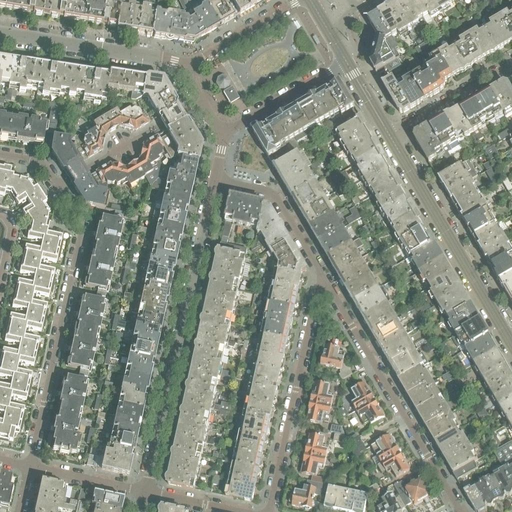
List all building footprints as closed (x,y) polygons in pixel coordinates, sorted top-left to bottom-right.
[(45,2),(45,0),(6,0),(5,10),(34,15),(35,16),(40,17),(41,16),(49,17),(51,5),(48,4),(48,3),(45,2)] [(82,6),(83,0),(45,0),(45,2),(48,3),(48,4),(51,5),(49,17),(50,17),(51,18),(56,19),(57,18),(86,23),(88,12),(84,11),(85,6),(82,6)] [(117,27),(121,5),(121,0),(98,0),(98,1),(90,0),(83,0),(82,6),(85,6),(84,11),(88,12),(86,23),(107,26),(109,26),(110,28),(114,28),(116,27),(117,27)] [(152,36),(156,15),(150,14),(151,10),(146,10),(147,0),(143,0),(142,8),(138,34),(145,35),(146,37),(150,38),(152,36)] [(205,36),(188,6),(184,0),(177,0),(178,0),(183,11),(183,12),(187,20),(188,20),(189,22),(186,41),(193,42),(193,43),(205,36)] [(234,19),(223,0),(214,0),(206,5),(203,1),(194,7),(192,4),(188,6),(205,36),(234,19)] [(223,0),(234,19),(266,0),(223,0)] [(423,19),(411,0),(401,0),(393,5),(378,14),(392,37),(398,35),(399,37),(409,31),(412,37),(413,37),(415,36),(411,29),(419,25),(418,23),(423,19)] [(454,1),(453,0),(411,0),(423,19),(423,20),(429,17),(430,19),(450,7),(449,5),(454,1)] [(479,8),(474,0),(471,0),(470,1),(476,10),(479,8)] [(500,7),(496,1),(490,5),(493,11),(500,7)] [(138,34),(142,8),(121,5),(117,27),(116,31),(118,33),(122,33),(128,29),(132,35),(136,36),(138,34)] [(484,16),(481,11),(476,14),(479,19),(484,16)] [(511,43),(511,11),(498,19),(494,12),(492,13),(496,20),(483,28),(497,52),(511,43)] [(186,41),(189,22),(188,20),(187,20),(179,19),(178,16),(168,14),(166,17),(161,16),(159,13),(156,13),(156,15),(152,36),(153,38),(184,43),(186,41)] [(398,48),(392,37),(378,14),(368,20),(378,37),(379,38),(378,39),(371,64),(376,72),(385,67),(400,58),(395,50),(398,48)] [(497,52),(483,28),(453,46),(467,70),(471,69),(474,66),(491,56),(495,55),(497,52)] [(434,48),(431,42),(426,45),(430,51),(434,48)] [(467,70),(453,46),(433,58),(432,56),(429,58),(430,60),(424,64),(427,69),(440,92),(444,90),(445,85),(444,83),(461,74),(465,73),(467,70)] [(39,79),(41,66),(34,65),(33,64),(28,63),(27,64),(0,59),(0,71),(0,73),(0,76),(2,77),(1,87),(19,89),(18,93),(25,94),(26,90),(31,90),(31,94),(33,80),(36,80),(36,78),(39,79)] [(397,60),(386,67),(389,73),(400,66),(397,60)] [(77,84),(79,72),(49,68),(48,66),(44,66),(42,66),(41,66),(39,79),(36,78),(36,80),(33,80),(31,94),(36,95),(37,91),(42,92),(41,96),(48,98),(48,97),(59,98),(59,96),(68,97),(69,88),(72,88),(72,83),(77,84)] [(385,67),(376,72),(378,76),(387,71),(385,67)] [(441,92),(440,92),(427,69),(398,87),(411,110),(441,92)] [(107,94),(108,90),(109,77),(108,77),(107,75),(102,75),(101,76),(79,72),(77,84),(72,83),(72,88),(69,88),(68,97),(83,100),(83,102),(93,103),(93,104),(100,106),(100,101),(105,102),(106,94),(107,94)] [(143,98),(145,80),(144,77),(140,77),(137,78),(131,78),(130,75),(126,74),(123,76),(117,75),(116,73),(112,72),(110,74),(109,77),(108,90),(134,94),(142,98),(143,98)] [(411,110),(398,87),(394,80),(393,80),(390,76),(387,78),(390,82),(386,84),(383,79),(380,81),(399,113),(403,114),(411,110)] [(222,77),(221,78),(218,80),(216,85),(219,89),(224,90),(227,88),(228,88),(229,83),(227,79),(222,77)] [(143,98),(143,99),(148,100),(154,111),(152,112),(154,115),(156,114),(158,118),(161,116),(166,125),(169,130),(166,132),(168,135),(159,141),(163,148),(163,149),(167,155),(170,160),(177,157),(181,157),(198,161),(201,146),(187,122),(183,115),(177,104),(163,80),(148,78),(145,80),(143,98)] [(351,122),(346,114),(355,108),(341,85),(339,84),(327,91),(342,116),(346,123),(348,125),(349,128),(361,121),(362,120),(360,117),(351,122)] [(511,93),(508,86),(504,85),(482,98),(478,98),(475,102),(488,124),(504,115),(504,116),(511,111),(511,93)] [(234,96),(230,90),(228,91),(225,93),(229,99),(231,98),(232,97),(234,96)] [(342,116),(327,91),(327,90),(316,96),(307,101),(307,102),(297,108),(310,131),(340,114),(341,117),(342,116)] [(14,98),(15,92),(8,91),(7,97),(11,98),(11,102),(17,103),(17,99),(14,98)] [(488,124),(475,102),(471,102),(468,106),(452,116),(447,116),(444,118),(458,142),(473,133),(475,137),(479,142),(484,139),(479,130),(488,124)] [(56,126),(58,110),(58,109),(57,109),(53,108),(50,108),(48,121),(47,123),(39,122),(11,118),(8,141),(22,143),(21,144),(23,144),(28,145),(28,144),(43,146),(45,134),(54,135),(56,126)] [(295,140),(310,131),(297,108),(292,111),(286,114),(277,119),(277,120),(266,126),(287,161),(302,152),(300,148),(296,142),(295,140)] [(149,123),(142,113),(140,114),(138,112),(134,111),(130,113),(129,110),(120,116),(121,118),(116,121),(120,127),(135,131),(149,123)] [(120,127),(116,121),(121,118),(120,116),(116,111),(94,123),(92,124),(97,131),(101,128),(106,135),(120,127)] [(0,139),(8,141),(11,118),(0,115),(0,139)] [(458,142),(444,118),(415,135),(414,139),(429,164),(435,160),(437,159),(437,158),(444,153),(445,155),(449,160),(451,165),(455,162),(452,158),(451,159),(448,153),(450,152),(450,153),(460,147),(458,142)] [(102,151),(106,135),(101,128),(97,131),(92,124),(94,123),(92,120),(89,122),(91,125),(88,127),(91,132),(86,135),(87,137),(84,139),(83,144),(84,146),(82,148),(77,141),(75,137),(74,142),(73,146),(74,147),(83,162),(102,151)] [(379,152),(371,138),(370,139),(367,135),(369,134),(361,121),(349,128),(338,134),(337,134),(343,144),(340,145),(348,157),(350,156),(353,160),(356,165),(364,160),(379,152)] [(287,161),(266,126),(254,134),(274,168),(287,161)] [(84,173),(79,164),(69,149),(69,146),(70,146),(71,141),(74,142),(75,137),(71,129),(70,140),(68,140),(54,138),(51,154),(63,171),(69,182),(85,206),(104,210),(108,195),(109,190),(106,190),(100,190),(98,187),(96,188),(93,183),(91,184),(87,178),(84,173)] [(143,145),(139,161),(144,168),(149,164),(157,179),(163,170),(163,169),(168,163),(170,160),(167,155),(164,156),(166,160),(161,165),(159,162),(158,159),(161,157),(162,153),(162,152),(161,150),(163,149),(163,148),(159,141),(157,137),(143,145)] [(316,184),(307,171),(307,169),(310,167),(302,152),(287,161),(274,168),(283,183),(292,198),(316,184)] [(388,170),(386,166),(387,165),(379,152),(364,160),(356,165),(359,170),(358,171),(370,192),(371,191),(375,197),(398,183),(389,169),(388,170)] [(169,169),(168,174),(181,177),(180,184),(192,187),(198,161),(181,157),(181,159),(179,166),(174,165),(173,169),(169,168),(169,169)] [(337,163),(334,158),(328,161),(331,167),(337,163)] [(157,179),(149,164),(144,168),(139,161),(125,169),(130,176),(125,179),(126,181),(131,188),(145,180),(145,179),(150,187),(157,179)] [(494,168),(491,163),(491,162),(485,165),(489,171),(494,168)] [(125,179),(130,176),(125,169),(110,165),(91,176),(98,187),(100,190),(106,190),(107,184),(114,186),(116,185),(117,187),(126,181),(125,179)] [(13,176),(10,175),(11,169),(3,167),(3,169),(0,168),(0,181),(11,184),(13,176)] [(471,182),(467,175),(465,176),(460,167),(457,169),(454,170),(438,180),(444,189),(448,195),(471,182)] [(348,183),(350,182),(345,173),(338,177),(346,192),(351,188),(348,183)] [(153,184),(150,189),(164,193),(190,198),(192,188),(192,187),(180,184),(181,177),(168,174),(166,181),(164,181),(157,179),(157,180),(153,184)] [(507,179),(504,174),(499,177),(502,183),(507,179)] [(38,190),(37,188),(36,188),(34,189),(30,181),(28,183),(27,181),(21,180),(22,178),(13,176),(11,184),(21,186),(31,202),(44,194),(40,189),(38,190)] [(9,196),(11,184),(0,181),(0,196),(4,197),(5,195),(9,196)] [(325,199),(330,197),(327,193),(325,192),(323,194),(320,190),(324,188),(324,186),(322,181),(317,184),(316,184),(292,198),(310,229),(335,214),(325,199)] [(487,202),(482,194),(484,193),(490,190),(488,186),(483,189),(482,189),(475,193),(473,189),(475,188),(471,182),(448,195),(451,201),(461,219),(465,225),(488,211),(493,208),(489,201),(487,202)] [(406,201),(404,197),(405,196),(398,183),(375,197),(377,201),(376,202),(388,223),(389,222),(392,227),(415,214),(408,200),(406,201)] [(31,202),(21,186),(11,184),(9,196),(13,203),(15,202),(18,206),(22,203),(23,205),(25,203),(24,202),(26,201),(28,204),(31,202)] [(347,194),(346,193),(344,189),(336,194),(339,198),(347,194)] [(164,193),(161,205),(174,208),(173,214),(186,217),(187,211),(190,198),(164,193)] [(49,212),(44,204),(46,203),(45,200),(47,199),(44,194),(31,202),(40,216),(38,227),(48,230),(48,229),(50,221),(47,220),(48,215),(47,213),(49,212)] [(509,198),(506,194),(500,197),(502,202),(509,198)] [(248,215),(251,201),(231,197),(225,223),(221,245),(227,246),(233,225),(239,226),(242,214),(248,215)] [(359,205),(356,198),(351,201),(355,207),(359,205)] [(258,236),(264,206),(265,204),(251,201),(248,215),(242,214),(239,226),(252,229),(253,225),(259,226),(257,236),(258,236)] [(40,216),(31,202),(28,204),(30,207),(28,209),(27,207),(25,208),(26,210),(22,212),(24,216),(23,217),(28,225),(38,227),(40,216)] [(161,205),(157,223),(183,229),(186,217),(173,214),(174,208),(161,205)] [(123,214),(124,208),(111,206),(109,212),(114,212),(123,214)] [(289,241),(269,207),(264,206),(258,236),(259,236),(262,236),(267,246),(266,247),(269,252),(289,241)] [(495,227),(502,222),(500,219),(493,223),(490,219),(492,217),(488,211),(465,225),(468,230),(468,231),(474,241),(478,248),(479,248),(482,254),(506,240),(502,234),(500,235),(495,227)] [(118,239),(120,230),(118,229),(120,221),(121,221),(123,214),(114,212),(113,221),(100,218),(97,233),(96,232),(94,239),(95,239),(92,252),(112,257),(114,251),(115,251),(117,243),(115,242),(115,239),(118,239)] [(352,244),(335,214),(310,229),(327,259),(352,244)] [(424,232),(422,228),(423,227),(415,214),(392,227),(395,232),(394,233),(406,254),(407,253),(411,258),(412,258),(433,244),(426,231),(424,232)] [(157,223),(155,235),(168,238),(166,244),(179,247),(183,229),(157,223)] [(46,238),(47,234),(48,230),(38,227),(28,225),(26,234),(28,235),(27,239),(35,241),(35,243),(39,244),(39,242),(42,242),(43,237),(46,238)] [(153,235),(155,227),(149,226),(148,231),(147,231),(147,230),(138,228),(137,234),(141,235),(146,236),(146,235),(147,235),(147,233),(153,235)] [(63,242),(61,241),(62,237),(53,235),(54,233),(50,232),(49,234),(47,234),(46,238),(43,237),(42,242),(41,246),(61,251),(63,242)] [(154,237),(151,253),(177,259),(179,247),(166,244),(168,238),(155,235),(154,237)] [(511,255),(508,248),(510,247),(506,240),(482,254),(486,260),(485,260),(490,269),(496,278),(499,283),(500,283),(511,276),(511,255)] [(306,271),(289,241),(269,252),(273,258),(274,257),(279,267),(278,272),(301,277),(302,273),(306,271)] [(370,275),(360,257),(352,244),(327,259),(345,289),(370,275)] [(434,244),(433,244),(412,258),(414,262),(412,263),(425,285),(427,284),(430,289),(452,275),(434,244)] [(247,250),(227,246),(221,245),(219,252),(245,258),(246,258),(247,250)] [(59,260),(61,251),(41,246),(40,250),(39,254),(42,255),(41,260),(44,261),(43,263),(47,263),(48,262),(56,264),(57,259),(59,260)] [(40,264),(41,260),(42,255),(39,254),(40,250),(38,250),(38,248),(34,247),(34,249),(25,247),(24,251),(22,251),(20,260),(40,264)] [(107,276),(108,272),(110,273),(112,265),(111,264),(112,257),(92,252),(89,267),(88,267),(87,272),(87,273),(88,274),(85,288),(97,290),(95,299),(103,301),(104,301),(105,295),(104,294),(106,286),(107,287),(110,277),(107,276)] [(240,278),(245,258),(219,252),(216,266),(229,268),(227,275),(240,278)] [(151,253),(148,265),(161,268),(160,274),(173,277),(177,259),(151,253)] [(38,272),(39,268),(40,264),(20,260),(18,269),(20,269),(19,274),(28,276),(27,277),(31,278),(32,276),(34,277),(35,271),(38,272)] [(147,272),(144,284),(170,290),(173,277),(160,274),(161,268),(148,265),(147,272)] [(237,292),(240,278),(227,275),(229,268),(216,266),(212,286),(237,292)] [(55,276),(53,276),(54,271),(46,270),(46,268),(42,267),(42,269),(39,268),(38,272),(35,271),(34,277),(33,281),(54,285),(55,276)] [(397,279),(392,271),(387,274),(392,282),(397,279)] [(296,302),(299,290),(300,285),(302,284),(304,282),(303,280),(301,278),(301,277),(278,272),(276,272),(269,304),(294,310),(295,309),(297,308),(298,306),(298,304),(296,302)] [(388,305),(370,275),(345,289),(363,320),(388,305)] [(471,306),(458,285),(452,275),(430,289),(432,293),(431,294),(443,316),(445,315),(448,320),(471,306)] [(511,276),(500,283),(500,285),(502,289),(504,289),(511,303),(511,276)] [(400,284),(397,279),(392,282),(395,288),(400,284)] [(34,295),(35,290),(31,289),(32,285),(30,284),(30,282),(26,281),(26,283),(18,281),(17,286),(14,285),(12,294),(33,299),(34,295)] [(52,294),(54,285),(33,281),(32,285),(31,289),(35,290),(34,295),(36,295),(36,297),(40,298),(40,296),(48,298),(49,294),(52,294)] [(144,284),(141,296),(155,298),(153,305),(166,308),(170,290),(144,284)] [(233,311),(237,292),(212,286),(209,299),(221,302),(220,308),(233,311)] [(31,307),(32,303),(33,299),(12,294),(11,303),(13,304),(12,308),(20,310),(20,312),(24,312),(24,311),(27,311),(28,306),(31,307)] [(132,296),(131,300),(140,302),(139,308),(137,314),(163,320),(166,308),(153,305),(155,298),(141,296),(133,294),(132,296)] [(100,319),(102,310),(101,310),(103,301),(95,299),(95,301),(82,298),(79,313),(78,312),(77,319),(78,319),(75,332),(95,337),(96,331),(98,331),(100,322),(97,322),(98,319),(100,319)] [(230,324),(233,311),(220,308),(221,302),(209,299),(205,319),(230,324)] [(48,311),(46,310),(47,306),(38,304),(39,302),(35,301),(34,303),(32,303),(31,307),(28,306),(27,311),(26,315),(46,320),(48,311)] [(289,335),(293,317),(295,316),(297,315),(296,312),(294,311),(294,310),(269,304),(262,336),(287,342),(287,341),(290,340),(291,339),(291,336),(289,335)] [(406,336),(388,305),(363,320),(381,351),(406,336)] [(489,337),(471,306),(448,320),(451,324),(449,325),(462,347),(463,346),(466,350),(489,337)] [(137,314),(135,326),(147,329),(146,336),(159,339),(159,338),(163,320),(137,314)] [(44,329),(46,320),(26,315),(25,319),(24,323),(27,324),(26,329),(28,330),(28,331),(32,332),(33,331),(41,333),(42,328),(44,329)] [(25,333),(26,329),(27,324),(24,323),(25,319),(22,319),(23,317),(19,316),(18,318),(10,316),(9,320),(7,320),(5,329),(25,333)] [(226,345),(230,324),(205,319),(201,333),(214,336),(213,342),(226,345)] [(414,331),(423,325),(420,320),(411,326),(414,331)] [(125,330),(126,327),(126,324),(118,322),(117,329),(125,330)] [(135,326),(131,344),(157,350),(159,339),(146,336),(147,329),(135,326)] [(23,341),(24,337),(25,333),(5,329),(3,338),(5,338),(4,342),(13,344),(12,346),(16,347),(17,345),(19,346),(21,340),(23,341)] [(90,356),(91,352),(93,352),(95,344),(93,344),(95,337),(75,332),(72,347),(70,347),(69,352),(69,353),(70,353),(67,368),(80,370),(79,373),(87,374),(89,365),(90,366),(92,356),(90,356)] [(223,358),(226,345),(213,342),(214,336),(201,333),(197,352),(223,358)] [(40,345),(38,345),(39,340),(31,338),(31,337),(27,336),(27,338),(24,337),(23,341),(21,340),(19,346),(18,350),(38,354),(40,345)] [(282,367),(286,349),(288,349),(290,347),(289,344),(287,343),(287,342),(262,336),(255,369),(280,375),(280,373),(283,373),(284,371),(284,369),(282,367)] [(418,356),(406,336),(381,351),(395,375),(396,375),(399,381),(423,368),(429,365),(422,354),(418,356)] [(506,367),(489,337),(466,350),(465,351),(483,381),(506,367)] [(152,368),(157,350),(131,344),(128,355),(141,358),(139,365),(152,368)] [(350,370),(345,361),(344,361),(344,359),(338,358),(340,350),(325,347),(322,359),(321,360),(320,364),(321,365),(321,366),(341,371),(340,373),(341,375),(339,376),(342,382),(352,376),(349,371),(350,370)] [(19,363),(20,358),(16,358),(17,354),(15,353),(15,351),(11,350),(11,352),(2,350),(2,355),(0,354),(0,363),(18,367),(19,363)] [(37,363),(38,354),(18,350),(17,354),(16,358),(20,358),(19,363),(21,364),(20,366),(25,367),(25,365),(33,367),(34,362),(37,363)] [(219,377),(223,358),(197,352),(194,365),(207,368),(206,374),(219,377)] [(152,368),(139,365),(141,358),(128,355),(124,375),(150,380),(152,368)] [(16,376),(17,371),(18,367),(0,363),(0,377),(5,379),(5,380),(9,381),(9,379),(12,380),(13,375),(16,376)] [(216,390),(219,377),(206,374),(207,368),(194,365),(190,385),(216,390)] [(511,402),(511,377),(506,367),(483,381),(499,409),(511,402)] [(432,383),(427,373),(426,373),(423,368),(399,381),(399,382),(417,413),(446,396),(437,380),(432,383)] [(275,399),(279,382),(281,381),(283,379),(282,377),(280,375),(255,369),(248,401),(273,406),(276,405),(277,403),(277,401),(275,399)] [(33,379),(31,379),(32,375),(23,373),(24,371),(20,370),(19,372),(17,371),(16,376),(13,375),(12,380),(11,384),(31,388),(33,379)] [(83,398),(85,389),(84,389),(85,381),(86,381),(88,375),(87,374),(79,373),(77,381),(65,378),(62,392),(60,392),(59,397),(59,399),(60,399),(57,413),(77,417),(79,411),(80,411),(82,402),(80,402),(81,398),(83,398)] [(454,379),(451,373),(443,377),(445,381),(449,382),(454,379)] [(146,399),(150,380),(124,375),(121,387),(134,389),(133,396),(146,399)] [(468,390),(460,375),(455,378),(463,392),(468,390)] [(29,397),(31,388),(11,384),(10,388),(9,392),(12,393),(11,398),(13,398),(13,400),(17,401),(17,399),(26,401),(27,397),(29,397)] [(334,396),(328,395),(330,387),(315,384),(312,396),(311,397),(310,401),(311,402),(311,403),(331,408),(334,396)] [(374,399),(372,395),(371,395),(364,384),(351,392),(355,399),(350,402),(356,412),(374,401),(374,400),(374,399)] [(11,398),(12,393),(9,392),(10,388),(7,387),(8,386),(4,385),(3,386),(0,385),(0,399),(10,402),(11,398)] [(211,411),(215,391),(216,390),(190,385),(187,398),(200,401),(198,408),(211,411)] [(143,411),(146,399),(133,396),(134,389),(121,387),(117,405),(143,411)] [(98,412),(100,401),(102,395),(97,394),(94,411),(98,412)] [(460,430),(441,399),(446,396),(417,413),(435,444),(460,430)] [(208,424),(211,411),(198,408),(200,401),(187,398),(183,418),(208,424)] [(8,411),(9,406),(10,402),(0,399),(0,415),(1,416),(2,414),(4,414),(5,410),(8,411)] [(268,431),(272,414),(274,413),(275,411),(275,409),(273,407),(273,406),(248,401),(241,433),(266,439),(266,438),(269,437),(270,435),(269,433),(268,431)] [(384,419),(378,408),(379,406),(377,403),(375,402),(374,401),(356,412),(364,426),(369,423),(371,426),(375,424),(377,427),(383,423),(382,420),(384,419)] [(511,402),(499,409),(511,430),(511,441),(511,442),(511,441),(511,402)] [(329,416),(331,408),(311,403),(310,404),(309,405),(308,409),(309,410),(306,423),(321,426),(322,422),(328,424),(330,416),(329,416)] [(25,414),(23,413),(24,409),(16,407),(16,405),(12,404),(12,406),(9,406),(8,411),(5,410),(4,414),(3,418),(23,423),(25,414)] [(139,429),(143,411),(117,405),(115,416),(128,419),(126,426),(139,429)] [(241,416),(242,413),(235,411),(236,407),(231,406),(229,413),(233,414),(241,416)] [(349,416),(346,411),(344,408),(338,412),(341,420),(349,416)] [(72,436),(73,432),(75,433),(77,424),(76,424),(77,417),(57,413),(54,427),(53,427),(51,433),(54,434),(52,443),(54,443),(53,451),(75,455),(76,452),(79,453),(79,456),(85,458),(88,448),(78,446),(80,438),(72,436)] [(105,421),(106,415),(98,413),(97,420),(105,421)] [(139,429),(126,426),(128,419),(115,416),(111,435),(136,441),(139,429)] [(22,431),(23,423),(3,418),(2,422),(0,434),(0,441),(8,443),(8,441),(12,442),(14,434),(19,434),(19,431),(22,431)] [(204,444),(208,424),(183,418),(180,431),(193,434),(191,441),(204,444)] [(345,437),(342,429),(332,426),(330,434),(345,437)] [(493,434),(489,427),(484,429),(489,437),(493,434)] [(474,456),(460,431),(460,430),(435,444),(453,475),(474,464),(475,463),(478,462),(474,456)] [(201,457),(204,444),(191,441),(193,434),(180,431),(175,451),(201,457)] [(261,464),(264,446),(267,445),(268,444),(268,441),(266,440),(266,439),(241,433),(234,465),(259,471),(259,470),(262,469),(263,468),(262,465),(261,464)] [(502,448),(494,434),(493,434),(489,437),(497,451),(502,448)] [(132,459),(136,441),(111,435),(108,447),(121,450),(120,457),(132,459)] [(328,448),(323,447),(325,439),(310,436),(307,448),(305,449),(305,453),(306,454),(305,455),(326,460),(328,448)] [(345,445),(347,438),(335,436),(333,442),(345,445)] [(363,445),(359,438),(358,439),(356,436),(348,440),(350,444),(349,444),(353,450),(353,451),(363,445)] [(399,453),(399,451),(397,448),(396,448),(394,445),(395,444),(392,438),(390,438),(389,437),(371,448),(377,457),(372,460),(376,467),(399,454),(399,453)] [(511,442),(493,453),(501,466),(511,485),(511,442)] [(360,454),(366,451),(363,445),(353,451),(353,450),(351,451),(356,463),(362,459),(360,454)] [(128,477),(132,459),(120,457),(121,450),(108,447),(106,447),(101,471),(128,477)] [(197,478),(201,457),(175,451),(172,465),(185,469),(184,475),(197,478)] [(409,471),(403,460),(404,459),(402,455),(400,455),(399,454),(376,467),(381,475),(386,472),(387,475),(392,472),(396,479),(409,471)] [(323,471),(326,460),(305,455),(305,456),(304,457),(303,461),(304,462),(301,475),(312,477),(311,483),(323,485),(324,480),(316,478),(318,470),(323,471)] [(95,469),(98,458),(89,456),(86,467),(95,469)] [(469,476),(478,471),(474,464),(453,475),(458,482),(469,476)] [(194,491),(197,478),(184,475),(185,469),(172,465),(168,485),(194,491)] [(252,504),(257,478),(260,477),(261,476),(261,473),(259,472),(259,471),(234,465),(228,488),(226,498),(252,504)] [(511,485),(501,466),(491,472),(493,475),(506,496),(506,497),(510,497),(511,494),(511,485)] [(7,511),(12,489),(9,488),(12,478),(10,475),(0,473),(0,511),(7,511)] [(506,496),(493,475),(484,481),(496,502),(499,501),(503,501),(505,498),(505,497),(506,496)] [(496,502),(484,481),(482,476),(481,476),(477,479),(479,483),(474,486),(487,507),(487,508),(491,508),(493,504),(496,502)] [(432,496),(429,491),(431,490),(428,486),(426,487),(422,479),(404,489),(414,506),(417,507),(421,505),(422,502),(432,496)] [(64,500),(67,488),(41,482),(34,511),(61,511),(62,510),(73,511),(75,511),(77,508),(68,506),(63,505),(64,500)] [(312,511),(316,490),(321,491),(322,492),(324,486),(323,485),(311,483),(310,483),(309,489),(305,488),(303,494),(295,492),(294,497),(291,496),(289,503),(292,504),(292,507),(304,510),(305,511),(309,511),(310,511),(312,511)] [(377,485),(369,489),(374,498),(382,494),(378,487),(377,485)] [(487,507),(474,486),(469,489),(468,487),(466,488),(464,485),(460,487),(475,511),(482,511),(486,510),(485,508),(487,507)] [(343,511),(348,493),(329,488),(324,509),(325,509),(328,510),(331,511),(333,511),(337,511),(343,511)] [(84,504),(86,492),(80,491),(78,502),(84,504)] [(364,511),(368,497),(348,493),(343,511),(364,511)] [(401,511),(406,508),(400,497),(394,500),(392,496),(388,498),(386,493),(382,495),(384,500),(382,501),(385,506),(377,510),(378,511),(401,511)] [(120,511),(124,500),(93,494),(91,506),(95,507),(120,511)] [(84,511),(86,505),(84,504),(78,502),(77,508),(75,511),(84,511)]
